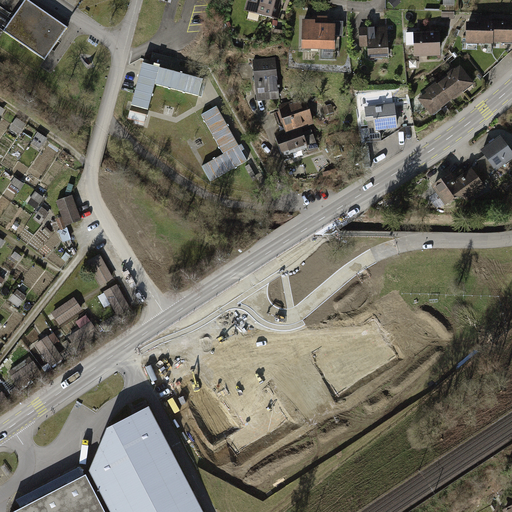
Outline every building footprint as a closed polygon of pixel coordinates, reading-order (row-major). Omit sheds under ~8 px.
[(27,0),(5,31),(46,59),(67,28),(65,26),(27,0)] [(252,0),(249,11),(279,19),(282,9),(277,8),(278,0),(252,0)] [(314,22),(304,22),(304,46),(335,47),(335,27),(327,26),(327,18),(314,18),(314,22)] [(493,25),(470,24),(469,41),(493,42),(493,25)] [(511,25),(493,25),(493,42),(511,42),(511,25)] [(383,26),(365,26),(366,42),(373,42),(374,59),(398,58),(397,33),(384,33),(383,26)] [(416,32),(408,33),(408,46),(417,46),(417,55),(440,54),(439,34),(416,35),(416,32)] [(275,60),(253,62),(257,95),(271,93),(272,98),(279,97),(275,60)] [(204,81),(143,65),(131,107),(149,112),(156,86),(199,98),(204,81)] [(441,86),(451,99),(472,83),(461,70),(441,86)] [(441,86),(422,100),(433,113),(451,99),(441,86)] [(281,108),(288,132),(300,127),(313,123),(307,101),(281,108)] [(398,131),(394,105),(366,109),(369,128),(361,129),(363,143),(382,141),(390,135),(389,132),(398,131)] [(248,161),(217,106),(201,115),(223,154),(202,166),(210,182),(248,161)] [(146,116),(130,112),(128,119),(145,123),(146,116)] [(28,125),(17,118),(10,128),(20,135),(28,125)] [(275,136),(283,159),(318,146),(312,131),(303,134),(300,127),(288,132),(275,136)] [(40,149),(47,139),(39,133),(32,143),(40,149)] [(511,153),(502,139),(483,152),(486,156),(496,169),(496,170),(511,158),(511,153)] [(480,165),(455,183),(463,194),(466,198),(483,186),(482,183),(490,177),(488,174),(496,169),(486,156),(478,162),(480,165)] [(450,175),(434,185),(448,205),(463,194),(455,183),(450,175)] [(25,184),(15,178),(11,184),(12,185),(9,188),(16,193),(18,189),(20,190),(25,184)] [(45,199),(36,192),(29,202),(38,208),(45,199)] [(73,196),(58,202),(67,226),(82,221),(73,196)] [(50,213),(42,208),(34,219),(41,224),(50,213)] [(62,218),(57,219),(61,230),(59,231),(63,243),(72,240),(68,228),(66,229),(62,218)] [(52,232),(47,228),(44,231),(49,236),(52,232)] [(113,278),(101,255),(88,262),(101,285),(113,278)] [(441,318),(410,280),(347,309),(380,359),(441,318)] [(118,285),(105,292),(120,319),(133,313),(118,285)] [(26,296),(18,290),(10,301),(19,307),(26,296)] [(83,310),(75,298),(52,314),(60,325),(83,310)] [(305,316),(212,371),(245,430),(333,367),(305,316)] [(100,335),(92,323),(70,338),(78,350),(100,335)] [(63,359),(48,337),(36,345),(51,367),(63,359)] [(41,373),(33,362),(12,377),(19,388),(41,373)] [(107,426),(89,469),(111,511),(202,511),(147,405),(107,426)] [(105,511),(85,473),(10,511),(105,511)]
